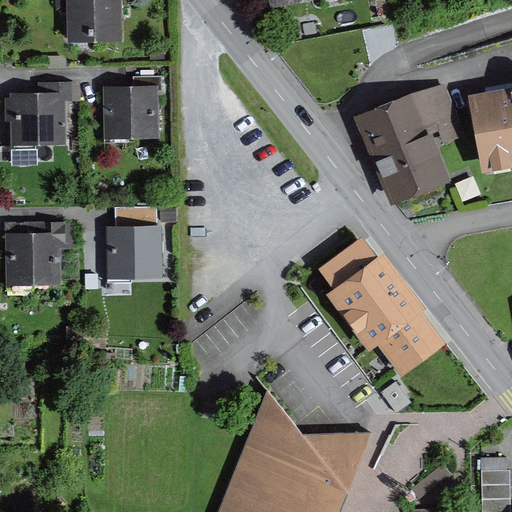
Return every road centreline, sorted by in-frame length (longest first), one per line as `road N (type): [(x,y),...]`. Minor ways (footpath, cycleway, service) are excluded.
road 1 (unclassified): [(402,252),(205,0)]
road 2 (unclassified): [(511,391),(402,252)]
